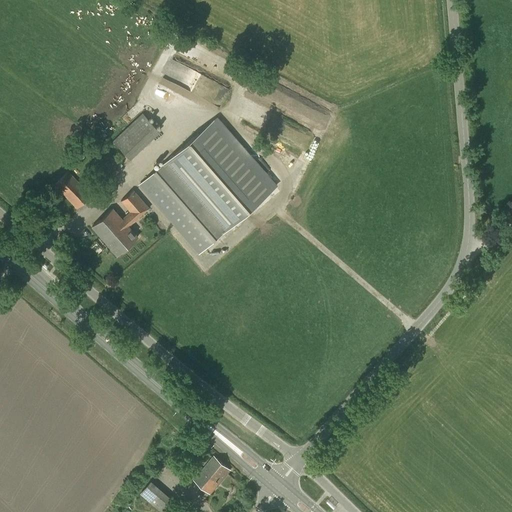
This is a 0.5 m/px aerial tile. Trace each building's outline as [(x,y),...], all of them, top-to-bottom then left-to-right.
[(193,42),(188,52),(203,61),(209,51),(193,42)] [(112,141),(130,159),(160,132),(142,113),(112,141)] [(88,171),(103,187),(121,169),(107,154),(88,171)] [(138,185),(198,254),(231,225),(208,199),(171,157),(138,185)] [(54,184),(76,209),(91,195),(68,171),(54,184)] [(133,189),(120,201),(129,212),(121,218),(113,208),(91,227),(116,256),(138,237),(128,226),(149,208),(133,189)] [(230,470),(213,456),(193,480),(210,494),(230,470)] [(164,511),(174,501),(151,480),(140,493),(161,511),(164,511)]
